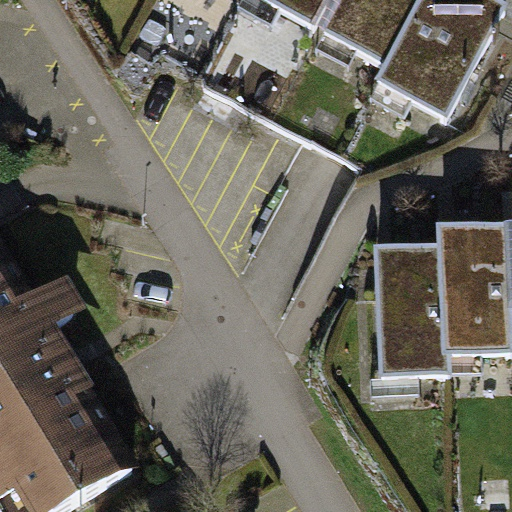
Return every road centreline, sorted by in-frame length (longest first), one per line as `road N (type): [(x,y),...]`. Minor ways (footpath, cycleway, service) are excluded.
road 1 (residential): [(325,511),(43,0)]
road 2 (track): [(260,387),(358,212),(511,129)]
